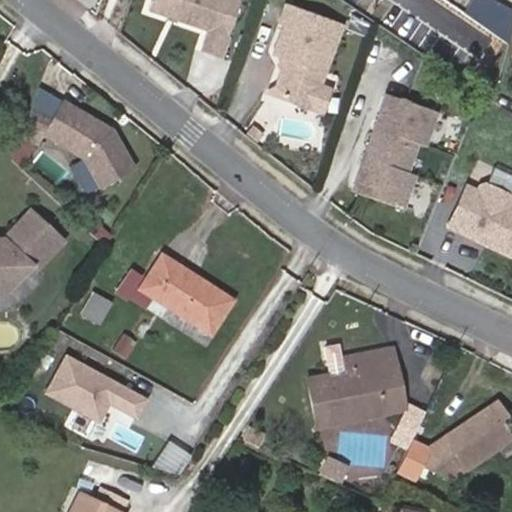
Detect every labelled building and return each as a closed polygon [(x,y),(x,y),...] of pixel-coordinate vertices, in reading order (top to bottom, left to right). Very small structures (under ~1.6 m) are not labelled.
[(239,0),(153,0),(150,9),(209,31),(202,48),(219,54),(239,0)] [(342,23),(287,4),(282,19),(287,21),(276,51),(283,53),(289,55),(275,92),(312,105),(320,82),(342,23)] [(289,55),(283,53),(270,90),(275,92),(289,55)] [(320,82),(312,105),(324,110),(332,87),(320,82)] [(387,95),(354,193),(402,209),(413,175),(406,173),(416,143),(424,145),(435,112),(387,95)] [(110,197),(141,144),(62,98),(41,134),(81,157),(71,174),(110,197)] [(511,258),(511,190),(484,177),(479,188),(466,182),(444,225),(511,258)] [(0,291),(8,291),(32,265),(36,270),(63,242),(31,212),(0,245),(0,291)] [(162,256),(141,288),(210,332),(232,301),(162,256)] [(83,288),(71,307),(97,323),(110,302),(94,292),(93,294),(83,288)] [(123,337),(114,352),(127,360),(133,349),(128,346),(131,342),(123,337)] [(320,424),(340,420),(339,414),(381,405),(378,388),(399,384),(392,351),(342,360),(345,372),(334,375),(311,380),(320,424)] [(148,398),(67,357),(47,394),(103,423),(111,407),(137,420),(148,398)] [(331,362),(334,375),(345,372),(342,360),(331,362)] [(339,414),(340,420),(404,407),(399,384),(378,388),(381,405),(339,414)] [(407,446),(426,411),(409,402),(390,438),(407,446)] [(511,436),(511,425),(496,403),(430,447),(424,463),(453,476),(511,436)] [(87,436),(94,422),(79,414),(72,429),(87,436)] [(155,462),(176,476),(192,452),(171,438),(155,462)] [(318,473),(340,482),(348,464),(326,455),(318,473)] [(116,511),(82,496),(73,511),(116,511)]
